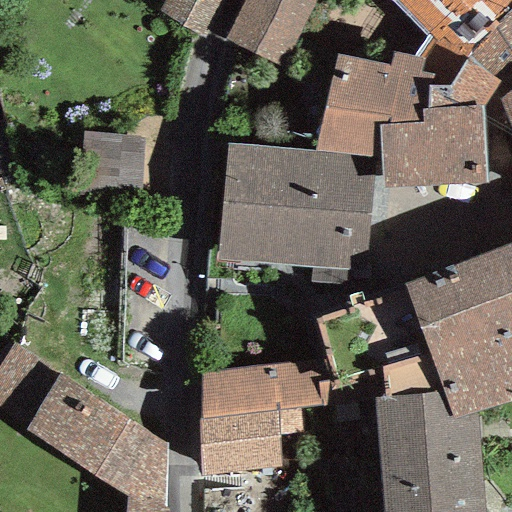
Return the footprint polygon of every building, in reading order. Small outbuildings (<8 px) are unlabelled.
[(164,0),(159,11),(204,38),(225,0),(164,0)] [(244,0),(225,40),(285,68),(318,0),(244,0)] [(511,0),(391,0),(429,36),(413,58),(422,61),(456,75),(467,56),(511,8),(511,0)] [(510,93),(511,91),(511,8),(467,56),(510,93)] [(336,55),(315,152),(374,156),(381,157),(379,125),(423,122),(421,109),(428,110),(428,86),(433,87),(434,74),(420,72),(422,61),(413,58),(394,53),(390,67),(336,55)] [(381,157),(383,187),(485,184),(483,116),(500,102),(510,93),(467,56),(456,75),(447,88),(433,87),(428,86),(428,110),(421,109),(423,122),(379,125),(381,157)] [(511,156),(509,157),(511,163),(511,91),(510,93),(500,102),(511,133),(511,156)] [(138,200),(142,138),(83,135),(80,196),(138,200)] [(228,144),(215,262),(365,271),(374,156),(315,152),(228,144)] [(511,402),(511,244),(406,284),(409,294),(316,320),(325,360),(333,389),(382,381),(379,367),(430,354),(443,391),(453,420),(478,413),(511,402)] [(13,344),(0,363),(0,413),(25,431),(58,373),(13,344)] [(484,511),(478,413),(453,420),(443,391),(430,354),(379,367),(382,381),(385,397),(375,397),(382,511),(484,511)] [(197,420),(199,476),(278,470),(277,436),(301,434),(299,410),(337,404),(333,389),(325,360),(199,374),(200,419),(197,420)] [(126,496),(125,511),(167,511),(167,510),(161,508),(163,443),(58,373),(25,431),(126,496)]
